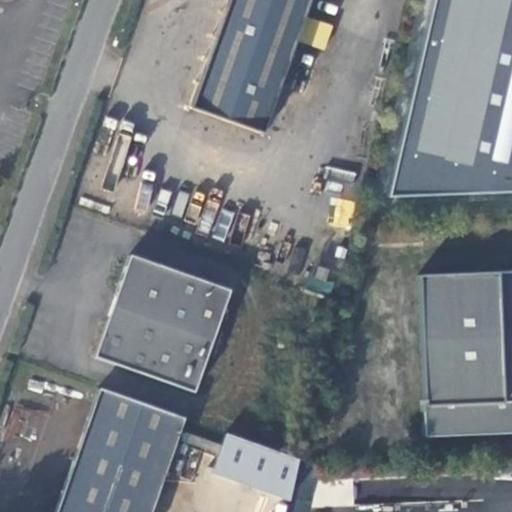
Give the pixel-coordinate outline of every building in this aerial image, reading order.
[(222,0),(182,113),(255,138),(289,43),(297,20),(304,0),(222,0)] [(421,53),(390,197),(511,190),(511,0),(424,0),(413,52),(421,53)] [(326,30),(297,20),(289,43),(318,53),(326,30)] [(325,189),(345,195),(351,174),(331,168),(325,189)] [(348,228),(353,202),(338,199),(333,226),(348,228)] [(222,299),(122,263),(85,365),(185,401),(222,299)] [(511,270),(413,274),(419,405),(511,401),(511,270)] [(148,511),(183,419),(98,388),(52,511),(148,511)] [(511,430),(511,401),(419,405),(420,434),(511,430)] [(202,484),(279,511),(289,470),(216,444),(202,484)]
